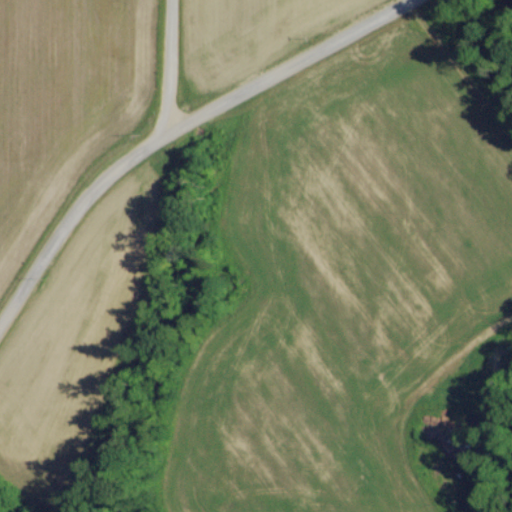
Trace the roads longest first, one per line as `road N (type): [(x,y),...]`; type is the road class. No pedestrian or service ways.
road 1 (residential): [(0,320),(98,180),(248,84),(404,0)]
road 2 (residential): [(164,137),(164,0)]
